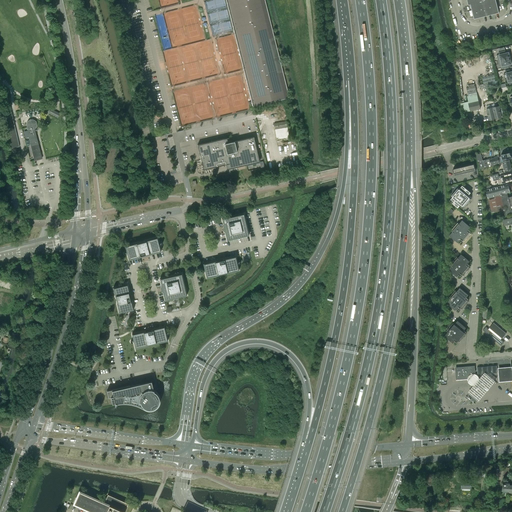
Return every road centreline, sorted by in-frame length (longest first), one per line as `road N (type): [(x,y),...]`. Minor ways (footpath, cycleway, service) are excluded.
road 1 (motorway): [(324,511),(352,431),(386,258),(390,89),(380,0)]
road 2 (motorway): [(359,0),(371,138),(364,255),(305,511)]
road 3 (motorway): [(351,79),(344,179),(328,238),(283,301),(202,359),(183,444)]
road 4 (motorway): [(351,79),(353,190),(340,318),(302,459)]
road 5 (motorway): [(341,511),(388,342),(408,152)]
road 6 (motorway): [(407,444),(416,226),(408,152)]
road 7 (motorway): [(193,446),(209,369),(229,349),(262,342),(288,354),(306,383),(302,459)]
road 8 (secondary): [(189,461),(283,471),(405,462)]
road 9 (secondary): [(407,444),(285,454),(193,446)]
road 10 (secondary): [(34,422),(88,232)]
road 11 (secondary): [(74,239),(58,318),(20,426)]
road 12 (residential): [(476,356),(473,186)]
road 13 (secondary): [(29,436),(180,460)]
road 14 (motorway): [(408,152),(396,0)]
road 15 (secondary): [(183,444),(34,422)]
road 16 (secondary): [(79,131),(59,0)]
